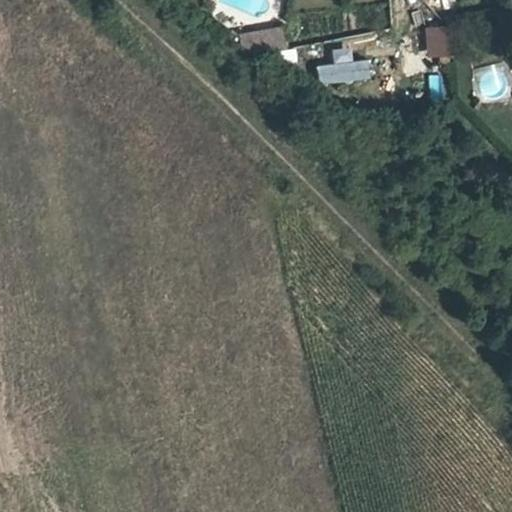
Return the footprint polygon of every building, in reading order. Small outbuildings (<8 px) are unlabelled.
[(281,27),(239,30),(241,53),(283,49),(281,27)] [(440,57),(451,55),(446,27),(426,30),(430,58),(440,57)] [(319,67),(320,84),(371,79),(370,60),(354,62),(352,49),(335,51),(336,65),(319,67)] [(453,67),(451,55),(440,57),(442,68),(453,67)] [(437,78),(423,78),(423,56),(403,56),(403,104),(436,104),(437,78)]
